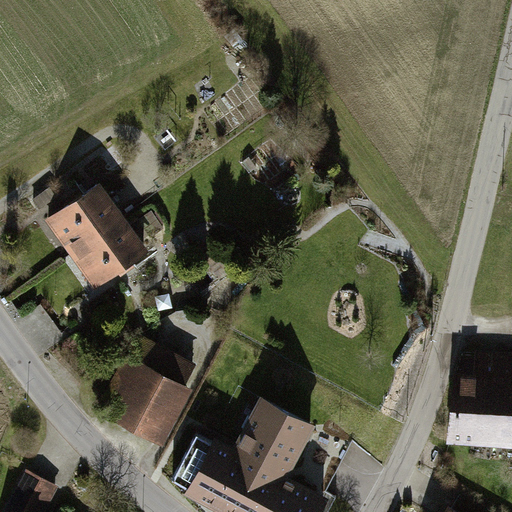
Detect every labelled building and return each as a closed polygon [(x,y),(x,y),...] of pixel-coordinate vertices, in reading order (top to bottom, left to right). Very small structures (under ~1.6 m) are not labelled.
[(170,130),(158,139),(168,152),(180,142),(170,130)] [(46,222),(73,257),(126,217),(99,182),(46,222)] [(35,202),(41,211),(59,198),(53,189),(35,202)] [(295,193),(286,199),(293,208),(302,202),(295,193)] [(154,209),(133,225),(152,250),(173,234),(154,209)] [(126,217),(73,257),(98,291),(151,251),(126,217)] [(204,259),(224,285),(238,274),(219,248),(204,259)] [(196,366),(139,336),(100,411),(174,449),(204,392),(187,384),(196,366)] [(450,442),(497,445),(503,354),(478,352),(477,372),(455,370),(450,442)] [(511,354),(503,354),(497,445),(511,446),(511,354)] [(200,422),(169,479),(230,511),(321,511),(331,495),(285,471),(313,419),(259,391),(233,440),(200,422)] [(50,511),(63,488),(30,471),(7,511),(50,511)] [(486,511),(461,497),(455,507),(449,504),(443,511),(486,511)]
